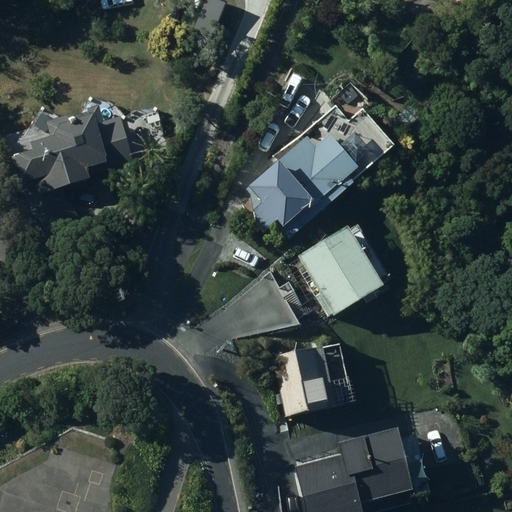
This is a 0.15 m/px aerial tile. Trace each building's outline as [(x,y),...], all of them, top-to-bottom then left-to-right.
[(417,114),(406,103),(395,114),(406,125),(417,114)] [(18,142),(20,149),(0,155),(0,156),(20,217),(42,251),(80,226),(61,197),(57,186),(127,163),(112,116),(95,122),(90,105),(78,109),(79,111),(61,118),(59,114),(38,121),(42,134),(18,142)] [(253,202),(241,213),(257,230),(267,221),(283,239),(346,182),(340,175),(350,167),(320,135),(307,147),(298,137),(269,164),(266,161),(238,186),(253,202)] [(367,289),(375,284),(338,226),(293,255),(316,292),(310,296),(323,317),(358,295),(363,303),(372,297),(367,289)] [(316,347),(267,357),(280,418),(329,407),(316,347)] [(331,443),(334,456),(289,467),(300,511),(371,511),(405,504),(386,429),(331,443)]
